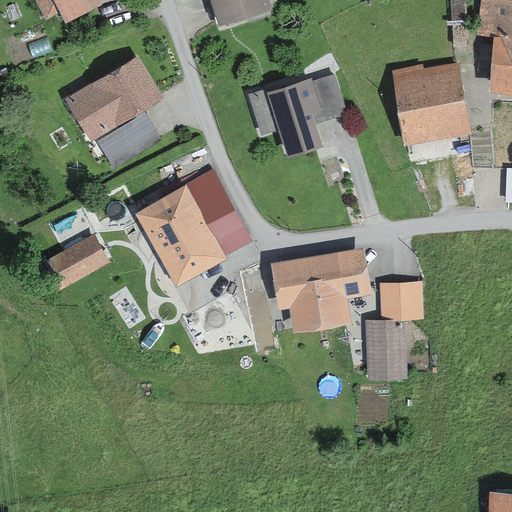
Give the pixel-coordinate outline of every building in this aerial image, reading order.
[(36,0),(46,18),(60,10),(66,20),(103,1),(102,0),(36,0)] [(270,7),(268,0),(212,0),(220,23),(270,7)] [(511,0),(478,0),(475,32),(496,35),(490,92),(511,94),(511,0)] [(160,97),(134,55),(65,98),(91,139),(160,97)] [(469,135),(456,67),(421,73),(420,67),(391,72),(405,147),(469,135)] [(347,116),(335,76),(310,83),(309,77),(248,94),(260,135),(278,130),(285,154),(322,144),(316,125),(347,116)] [(100,138),(113,160),(160,132),(146,110),(100,138)] [(186,187),(184,184),(135,212),(178,285),(254,241),(213,171),(186,187)] [(107,265),(92,237),(45,261),(60,290),(107,265)] [(370,290),(364,248),(272,261),(278,308),(290,306),(292,327),(350,319),(347,293),(370,290)] [(404,377),(401,281),(377,282),(379,318),(365,318),(367,378),(404,377)] [(511,511),(511,489),(491,490),(491,511),(511,511)]
